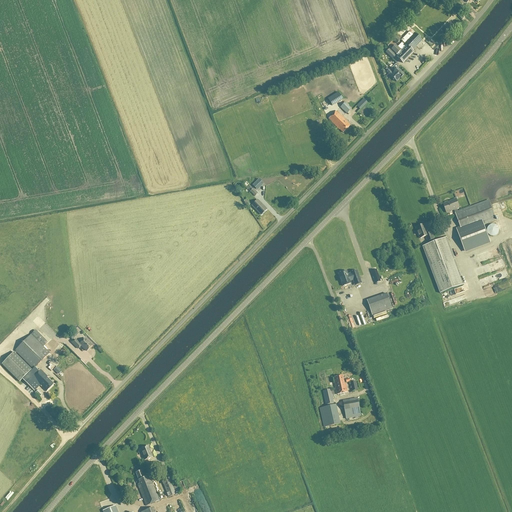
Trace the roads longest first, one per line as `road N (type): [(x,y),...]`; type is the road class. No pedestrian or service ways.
road 1 (unclassified): [(5,511),(491,0)]
road 2 (tertiary): [(48,511),(311,236)]
road 3 (tertiary): [(311,236),(511,25)]
road 4 (unclassified): [(368,386),(311,236)]
